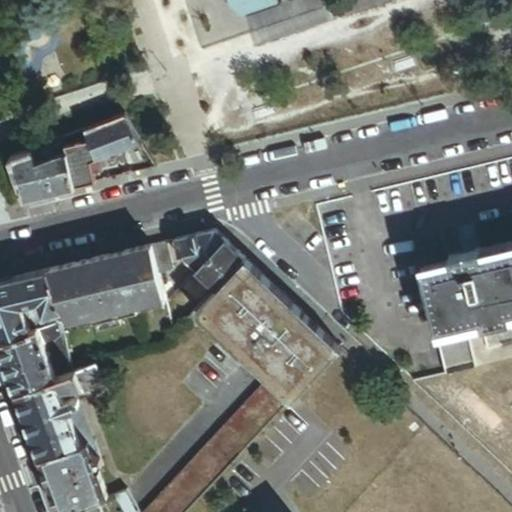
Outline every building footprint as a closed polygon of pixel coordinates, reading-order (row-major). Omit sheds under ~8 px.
[(0,104),(0,118),(18,113),(17,111),(0,104)] [(141,142),(125,114),(84,129),(87,136),(96,159),(100,158),(141,142)] [(87,136),(84,129),(78,131),(80,138),(87,136)] [(74,186),(95,181),(93,171),(102,168),(100,158),(96,159),(87,136),(80,138),(59,145),(61,152),(74,186)] [(59,145),(57,139),(34,148),(39,160),(61,152),(59,145)] [(39,160),(34,148),(9,157),(24,197),(74,186),(61,152),(39,160)] [(216,228),(174,238),(178,256),(184,254),(188,258),(194,265),(198,268),(226,238),(216,228)] [(246,256),(226,238),(198,268),(203,273),(211,280),(218,286),(246,256)] [(175,268),(168,240),(153,243),(160,271),(175,268)] [(160,271),(153,243),(105,255),(121,310),(137,306),(135,297),(165,290),(163,282),(160,271)] [(423,264),(447,368),(511,353),(511,243),(483,250),(482,244),(450,251),(451,258),(423,264)] [(121,310),(105,255),(48,269),(61,306),(64,315),(90,309),(92,317),(121,310)] [(295,396),(341,346),(304,311),(275,284),(246,256),(218,286),(210,294),(195,310),(223,335),(255,365),(270,380),(273,376),(295,396)] [(191,268),(194,265),(188,258),(184,261),(191,268)] [(175,268),(160,271),(163,282),(170,281),(177,275),(175,268)] [(203,273),(198,268),(190,276),(196,281),(203,273)] [(61,306),(48,269),(0,280),(0,340),(30,329),(25,317),(29,315),(26,308),(22,310),(20,304),(37,299),(42,313),(61,306)] [(218,286),(211,280),(204,288),(210,294),(218,286)] [(167,299),(174,293),(170,281),(163,282),(165,290),(167,299)] [(37,326),(57,318),(64,315),(61,306),(42,313),(37,299),(20,304),(22,310),(26,308),(29,315),(25,317),(30,329),(37,326)] [(65,344),(57,318),(37,326),(46,351),(54,348),(65,344)] [(37,326),(30,329),(0,340),(0,348),(16,391),(56,376),(46,351),(37,326)] [(65,373),(72,370),(65,344),(54,348),(58,357),(60,356),(65,373)] [(95,361),(76,368),(82,384),(81,384),(83,390),(103,382),(95,361)] [(82,384),(76,368),(72,370),(65,373),(56,376),(61,389),(81,384),(82,384)] [(61,389),(56,376),(16,391),(37,448),(38,450),(40,456),(41,458),(81,442),(69,411),(76,409),(78,407),(79,406),(79,405),(80,404),(80,403),(80,401),(79,401),(79,400),(79,399),(78,399),(78,398),(77,397),(76,397),(75,397),(74,397),(73,397),(72,397),(65,400),(61,389)] [(245,450),(295,396),(273,376),(270,380),(223,430),(245,450)] [(74,391),(83,390),(81,384),(61,389),(65,400),(72,397),(74,391)] [(81,442),(94,437),(81,402),(80,403),(80,404),(79,405),(79,406),(78,407),(76,409),(69,411),(81,442)] [(187,511),(245,450),(223,430),(147,511),(187,511)] [(101,456),(94,437),(81,442),(86,457),(95,454),(101,456)] [(86,457),(81,442),(41,458),(46,474),(60,511),(67,511),(99,501),(109,497),(99,468),(101,467),(103,461),(101,456),(95,454),(86,457)] [(139,511),(127,491),(114,496),(122,511),(139,511)] [(103,511),(99,501),(67,511),(103,511)]
